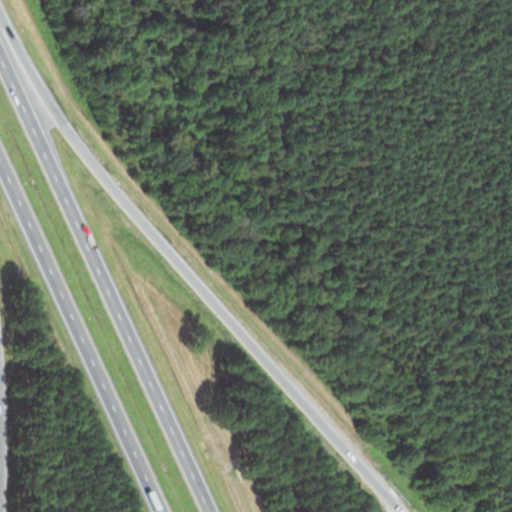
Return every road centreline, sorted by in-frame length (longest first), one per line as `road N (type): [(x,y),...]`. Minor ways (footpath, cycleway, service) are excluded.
road 1 (motorway): [(401,511),(80,149),(0,15)]
road 2 (motorway): [(209,511),(0,56)]
road 3 (motorway): [(0,160),(161,511)]
